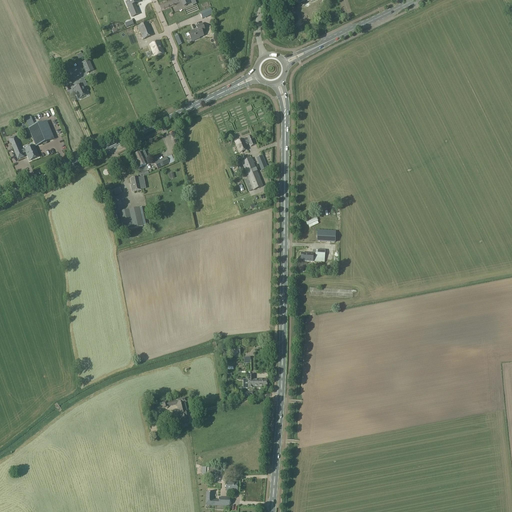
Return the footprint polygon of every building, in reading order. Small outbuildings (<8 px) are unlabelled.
[(129,0),(130,0),(125,2),(129,12),(136,9),(135,6),(134,6),(133,5),(139,3),(138,0),(129,0)] [(161,0),(170,23),(171,23),(179,20),(182,20),(182,18),(180,14),(180,9),(174,9),(171,0),(161,0)] [(202,20),(213,15),(210,9),(200,13),(202,20)] [(143,40),(153,35),(147,22),(137,27),(143,40)] [(195,26),(197,30),(188,33),(192,41),(197,39),(196,38),(203,36),(202,33),(205,32),(202,23),(195,26)] [(127,54),(138,50),(132,34),(135,33),(134,29),(120,33),(127,54)] [(164,53),(159,41),(150,45),(152,52),(151,52),(152,55),(153,54),(154,57),(164,53)] [(81,63),(86,74),(94,71),(89,60),(81,63)] [(69,79),(63,82),(65,87),(67,91),(69,90),(68,87),(68,86),(72,84),(69,79)] [(83,84),(74,88),(79,99),(87,95),(84,88),(87,86),(85,83),(83,85),(83,84)] [(36,146),(53,140),(46,122),(29,129),(36,146)] [(244,140),(243,139),(235,143),(239,153),(248,150),(245,143),(249,142),(251,146),(255,145),(251,136),(247,138),(244,140)] [(23,157),(15,137),(10,139),(18,159),(23,157)] [(34,146),(25,150),(29,161),(39,157),(34,146)] [(146,165),(140,153),(134,156),(139,168),(146,165)] [(167,160),(166,158),(155,163),(157,169),(175,161),(172,155),(171,156),(172,157),(167,160)] [(268,168),(262,156),(257,158),(262,170),(268,168)] [(241,162),(253,191),(263,186),(252,158),(241,162)] [(139,184),(138,177),(131,179),(132,185),(131,185),(132,192),(141,190),(140,184),(139,184)] [(120,191),(119,187),(106,193),(108,196),(120,191)] [(143,227),(146,226),(142,208),(139,209),(139,208),(119,213),(123,231),(143,227)] [(335,243),(335,232),(318,231),(317,242),(335,243)] [(324,263),(325,251),(313,250),(313,254),(309,254),(301,254),(301,259),(305,259),(304,260),(309,261),(312,261),(312,262),(324,263)] [(244,364),(240,364),(241,376),(245,375),(245,371),(249,371),(249,358),(243,358),(244,364)] [(254,375),(247,375),(247,388),(254,388),(254,385),(257,385),(257,388),(259,388),(260,388),(261,388),(262,388),(267,388),(267,380),(257,380),(254,380),(254,375)] [(253,396),(252,389),(244,390),(245,397),(253,396)] [(166,402),(162,403),(163,408),(168,407),(177,404),(179,415),(180,417),(176,418),(178,425),(188,422),(186,413),(185,412),(187,412),(185,403),(186,402),(185,398),(176,401),(167,403),(166,402)] [(153,405),(153,404),(148,405),(152,421),(160,419),(158,414),(155,415),(154,407),(153,405)] [(238,483),(226,482),(226,491),(237,491),(238,483)] [(213,493),(206,493),(206,505),(229,506),(229,498),(219,498),(219,500),(213,500),(213,493)]
